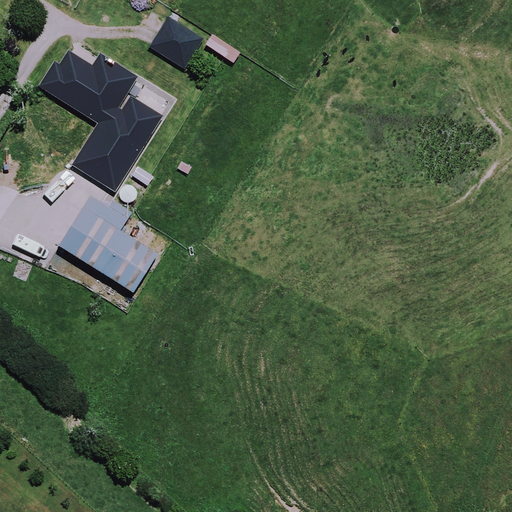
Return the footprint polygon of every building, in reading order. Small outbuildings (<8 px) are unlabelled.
[(202,41),(169,20),(150,50),(184,71),(202,41)] [(240,53),(213,37),(206,49),(233,65),(240,53)] [(92,69),(63,51),(39,89),(130,146),(143,126),(118,111),(137,80),(100,57),(92,69)] [(108,167),(92,158),(85,170),(101,180),(108,167)] [(128,222),(90,200),(59,250),(133,295),(156,257),(120,235),(128,222)]
